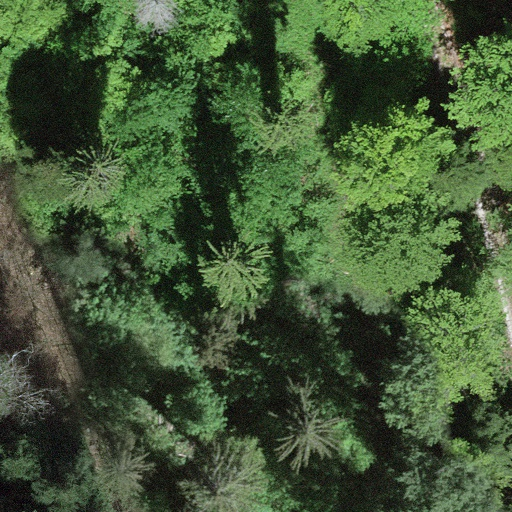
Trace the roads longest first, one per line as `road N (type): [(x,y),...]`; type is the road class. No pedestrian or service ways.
road 1 (track): [(396,511),(341,144),(309,21)]
road 2 (track): [(424,0),(511,302)]
